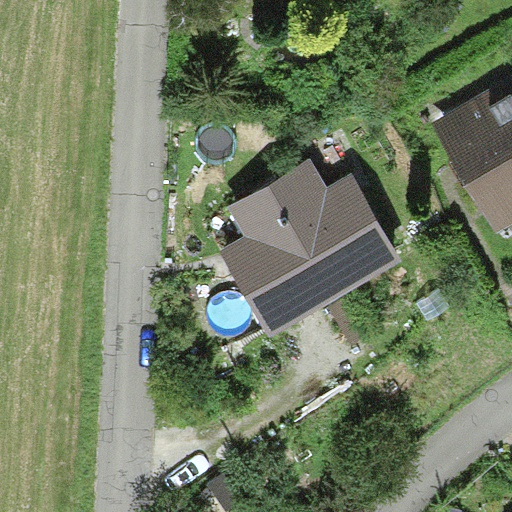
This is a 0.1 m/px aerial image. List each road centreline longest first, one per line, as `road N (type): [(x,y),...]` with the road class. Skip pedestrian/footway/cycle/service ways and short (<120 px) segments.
road 1 (residential): [(122,511),(144,0)]
road 2 (residential): [(389,511),(511,400)]
